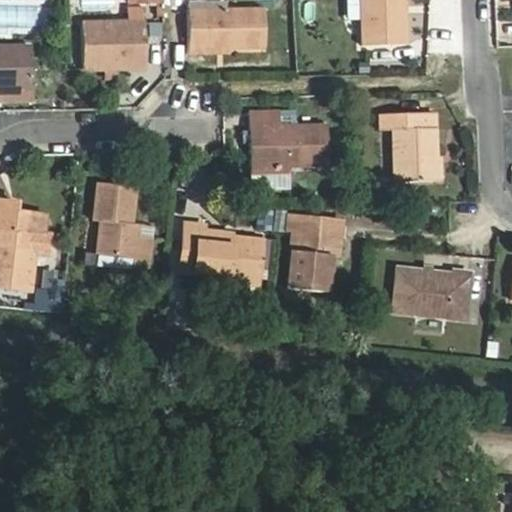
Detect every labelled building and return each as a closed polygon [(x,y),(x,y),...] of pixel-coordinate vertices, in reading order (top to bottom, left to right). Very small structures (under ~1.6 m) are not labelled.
[(172,0),(173,15),(186,15),(186,0),(172,0)] [(361,0),(363,47),(406,46),(404,0),(361,0)] [(145,10),(127,10),(127,22),(82,23),(82,70),(146,69),(145,10)] [(189,54),(208,54),(208,49),(264,48),(263,10),(188,11),(189,54)] [(0,92),(33,92),(31,46),(0,47),(0,92)] [(249,113),(250,168),(327,166),(326,124),(293,125),(292,112),(249,113)] [(395,183),(437,182),(435,114),(380,115),(381,131),(393,131),(395,183)] [(97,184),(93,222),(100,223),(97,255),(135,260),(134,271),(148,273),(152,242),(137,240),(139,228),(132,227),(137,189),(97,184)] [(0,201),(0,286),(31,290),(36,232),(46,233),(48,216),(15,212),(16,203),(0,201)] [(341,224),(289,217),(288,230),(293,231),(287,288),(326,292),(329,256),(337,256),(341,224)] [(185,226),(179,273),(257,282),(262,241),(226,238),(221,234),(204,232),(204,228),(185,226)] [(394,312),(464,319),(469,277),(398,270),(394,312)] [(62,296),(35,293),(33,309),(60,312),(62,296)]
